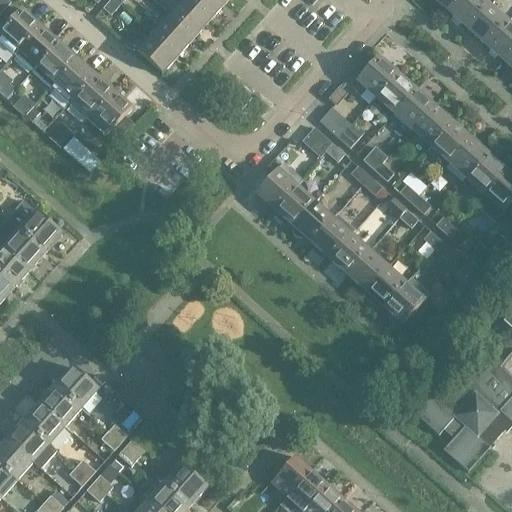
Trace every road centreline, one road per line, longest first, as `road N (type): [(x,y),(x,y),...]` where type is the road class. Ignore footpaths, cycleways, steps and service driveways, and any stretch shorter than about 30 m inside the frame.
road 1 (residential): [(54,0),(209,138),(237,153),(266,142),(393,3)]
road 2 (residential): [(511,105),(393,3)]
